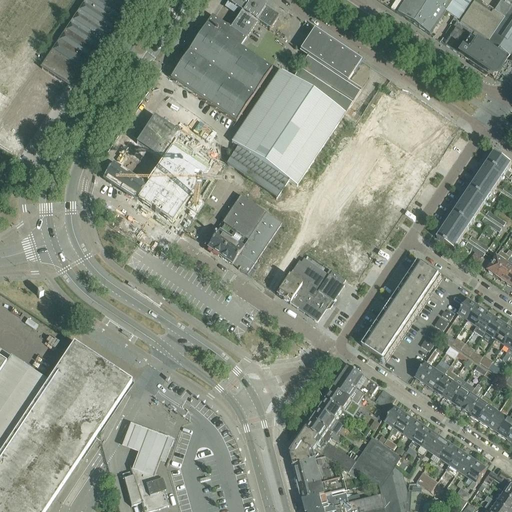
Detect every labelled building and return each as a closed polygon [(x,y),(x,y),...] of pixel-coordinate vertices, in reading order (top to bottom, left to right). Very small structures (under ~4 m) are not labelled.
[(136,1),(136,0),(86,0),(41,69),(75,91),(110,39),(110,40),(111,39),(110,38),(116,30),(116,31),(117,30),(116,30),(122,21),(122,22),(123,21),(122,21),(128,13),(129,12),(128,12),(134,3),(135,4),(135,3),(136,1)] [(278,19),(264,10),(265,8),(253,0),(252,0),(252,1),(249,0),(232,0),(232,1),(230,0),(228,0),(225,6),(234,12),(237,9),(242,13),(231,30),(246,39),(257,23),(270,31),(278,19)] [(405,0),(396,14),(413,25),(430,0),(405,0)] [(430,36),(445,13),(460,22),(474,0),(430,0),(413,25),(430,36)] [(509,58),(511,52),(511,0),(502,0),(494,12),(489,8),(487,9),(482,5),(483,4),(477,0),(474,0),(460,22),(458,24),(474,34),(488,43),(487,44),(509,58)] [(272,69),(240,48),(246,39),(231,30),(212,17),(170,79),(236,123),(272,69)] [(471,40),(470,39),(474,34),(458,24),(444,46),(459,56),(466,44),(467,45),(471,40)] [(238,148),(226,165),(277,199),(288,182),(296,187),(361,91),(348,82),(361,62),(314,30),(300,51),(309,57),(293,81),(279,71),(231,143),(238,148)] [(466,44),(459,56),(489,76),(493,78),(494,79),(495,78),(498,74),(498,73),(501,69),(502,68),(505,64),(505,63),(509,58),(487,44),(488,43),(474,34),(470,39),(471,40),(467,45),(466,44)] [(130,139),(103,180),(137,202),(176,143),(181,136),(153,118),(137,143),(130,139)] [(176,143),(137,202),(169,224),(208,165),(176,143)] [(495,154),(489,161),(507,173),(511,165),(495,154)] [(490,199),(507,173),(489,161),(481,174),(479,174),(476,178),(478,179),(472,187),(490,199)] [(473,223),(490,199),(472,187),(464,199),(462,199),(460,203),(461,204),(456,212),(473,223)] [(511,192),(505,188),(503,191),(511,197),(511,192)] [(511,200),(501,194),(499,197),(511,205),(511,200)] [(215,238),(207,249),(232,266),(233,264),(239,268),(238,270),(247,276),(281,225),(240,197),(222,225),(224,226),(221,230),(220,230),(219,232),(216,236),(215,235),(213,237),(215,238)] [(455,251),(473,223),(456,212),(447,224),(446,223),(443,228),(444,229),(437,239),(454,251),(455,251)] [(506,224),(489,213),(486,216),(503,228),(506,224)] [(502,230),(485,219),(482,222),(500,233),(502,230)] [(489,249),(472,238),(470,241),(486,252),(489,249)] [(485,255),(468,243),(465,247),(483,259),(485,255)] [(497,278),(506,264),(509,259),(510,259),(511,255),(511,253),(509,252),(506,257),(500,253),(497,258),(488,272),(489,272),(489,274),(492,276),(493,275),(497,278)] [(483,272),(489,263),(482,259),(476,268),(483,272)] [(439,278),(419,264),(418,263),(417,265),(414,270),(414,271),(416,273),(409,283),(406,281),(402,288),(401,289),(404,291),(402,294),(399,292),(395,299),(394,300),(397,302),(395,305),(391,303),(387,309),(388,310),(387,311),(390,312),(387,316),(384,314),(380,320),(380,321),(383,323),(380,327),(377,325),(373,331),(372,332),(375,334),(373,338),(370,336),(366,342),(365,343),(368,345),(366,348),(363,346),(362,347),(365,349),(383,362),(439,278)] [(506,284),(511,275),(511,268),(506,264),(497,278),(501,280),(501,282),(504,284),(505,283),(506,284)] [(297,309),(312,286),(310,285),(310,284),(292,272),(288,278),(276,296),(297,309)] [(334,304),(345,287),(343,286),(345,282),(332,273),(329,277),(328,277),(319,291),(312,286),(297,309),(318,324),(328,309),(330,310),(332,306),(333,304),(334,304)] [(468,323),(477,308),(477,307),(473,304),(473,305),(468,302),(459,317),(468,323)] [(477,329),(487,314),(486,314),(487,313),(482,310),(482,311),(477,308),(468,323),(477,329)] [(444,313),(442,317),(450,323),(453,318),(444,313)] [(483,339),(486,335),(496,320),(495,320),(496,319),(492,316),(491,317),(487,314),(477,329),(474,333),(483,339)] [(440,319),(435,327),(443,333),(449,325),(440,319)] [(495,341),(505,327),(504,326),(505,325),(501,323),(500,323),(496,320),(486,335),(495,341)] [(504,347),(511,335),(511,330),(510,329),(509,330),(505,327),(495,341),(504,347)] [(433,329),(428,337),(436,343),(442,335),(433,329)] [(455,341),(446,335),(443,340),(452,346),(455,341)] [(511,335),(504,347),(510,351),(503,361),(506,363),(511,354),(511,335)] [(426,339),(421,348),(429,353),(435,345),(426,339)] [(461,352),(466,345),(457,339),(455,341),(452,346),(461,352)] [(0,454),(0,511),(45,511),(132,383),(74,344),(0,454)] [(474,351),(466,345),(461,352),(470,358),(474,352),(474,351)] [(457,358),(459,354),(451,349),(447,355),(455,361),(457,358)] [(425,386),(435,372),(429,368),(438,354),(435,352),(416,380),(421,383),(420,384),(424,386),(425,386)] [(474,352),(470,358),(475,361),(479,355),(474,352)] [(469,361),(459,354),(457,358),(466,364),(469,361)] [(488,370),(490,368),(493,363),(484,357),(479,364),(488,370)] [(458,376),(452,373),(454,370),(450,367),(443,378),(444,378),(434,392),(439,395),(438,396),(442,399),(443,398),(457,378),(458,376)] [(487,373),(478,367),(475,371),(484,377),(487,373)] [(378,388),(348,368),(340,379),(363,395),(370,400),(378,388)] [(498,377),(500,374),(490,368),(488,370),(498,377)] [(444,378),(443,378),(435,372),(425,386),(430,389),(429,390),(433,393),(434,392),(444,378)] [(507,383),(510,378),(500,372),(500,374),(498,377),(507,383)] [(493,377),(487,373),(484,377),(494,383),(496,379),(493,377)] [(457,378),(443,398),(448,401),(447,402),(451,405),(452,404),(462,390),(466,384),(457,378)] [(363,395),(340,379),(334,389),(351,401),(356,404),(363,395)] [(501,382),(496,379),(494,383),(492,385),(498,388),(501,382)] [(475,390),(466,384),(462,390),(452,404),(457,407),(456,408),(460,411),(461,410),(475,390)] [(511,389),(505,385),(502,389),(511,394),(511,389)] [(480,402),(475,399),(478,394),(478,393),(481,388),(478,386),(475,390),(461,410),(471,417),(480,402)] [(351,401),(334,389),(326,400),(342,411),(350,416),(354,410),(360,414),(363,409),(356,404),(351,401)] [(388,411),(396,400),(384,391),(376,403),(388,411)] [(479,423),(489,408),(492,403),(483,398),(480,402),(471,417),(472,418),(476,421),(479,423)] [(336,421),(342,411),(326,400),(320,410),(336,421)] [(489,429),(499,415),(489,408),(479,423),(481,424),(481,425),(485,427),(485,426),(489,429)] [(394,430),(404,415),(404,414),(400,411),(399,412),(395,409),(385,424),(394,430)] [(336,421),(320,410),(313,420),(337,436),(344,426),(336,421)] [(403,436),(413,421),(413,420),(409,417),(409,418),(404,415),(394,430),(395,430),(391,436),(394,438),(398,433),(403,436)] [(498,435),(507,420),(499,415),(489,429),(490,430),(490,431),(494,433),(494,432),(498,435)] [(337,436),(313,420),(306,430),(327,444),(332,438),(333,439),(332,440),(340,446),(343,440),(337,436)] [(507,441),(511,433),(511,420),(511,423),(507,420),(498,435),(500,436),(499,437),(503,440),(504,439),(507,441)] [(412,442),(423,427),(422,427),(423,427),(418,424),(413,421),(403,436),(412,442)] [(165,469),(175,444),(129,427),(120,452),(139,459),(133,474),(153,481),(158,467),(165,469)] [(421,449),(432,434),(431,433),(427,430),(423,427),(412,442),(408,448),(417,454),(421,449)] [(356,463),(327,444),(306,430),(290,454),(293,467),(326,459),(336,466),(337,469),(340,468),(356,479),(360,473),(352,469),(356,463)] [(430,455),(441,440),(437,438),(432,434),(421,449),(417,454),(423,458),(427,453),(430,455)] [(356,463),(352,469),(360,473),(382,488),(395,468),(401,459),(372,440),(356,463)] [(440,461),(450,446),(444,442),(441,440),(430,455),(435,458),(431,463),(436,467),(440,461)] [(391,443),(388,448),(394,451),(397,447),(391,443)] [(449,467),(459,452),(455,450),(455,449),(451,446),(451,447),(450,446),(440,461),(449,467)] [(395,454),(401,458),(404,454),(398,449),(395,454)] [(449,467),(446,471),(455,477),(458,473),(468,458),(464,456),(465,455),(460,452),(460,453),(459,452),(449,467)] [(467,479),(477,464),(473,462),(474,461),(469,458),(469,459),(468,458),(458,473),(467,479)] [(334,469),(334,470),(337,469),(336,466),(326,459),(293,467),(296,479),(334,469)] [(473,491),(487,471),(482,468),(483,467),(479,465),(478,465),(477,464),(467,479),(473,483),(469,488),(473,491)] [(155,511),(169,508),(159,478),(155,476),(133,468),(130,469),(133,477),(124,480),(131,508),(141,505),(143,511),(155,511)] [(337,481),(334,470),(334,469),(296,479),(299,491),(337,481)] [(409,496),(409,477),(401,477),(401,470),(399,470),(399,496),(409,496)] [(511,485),(510,485),(508,484),(507,483),(510,479),(499,472),(496,476),(491,473),(485,483),(490,487),(494,481),(506,489),(503,495),(511,501),(511,485)] [(438,484),(423,474),(417,484),(431,494),(438,484)] [(332,494),(345,491),(342,480),(337,481),(299,491),(302,502),(331,494),(332,494)] [(447,491),(441,500),(452,508),(458,498),(447,491)] [(511,511),(511,501),(503,495),(499,493),(494,502),(497,504),(496,504),(508,511),(511,511)] [(320,511),(360,502),(359,496),(347,499),(346,495),(333,498),(332,494),(331,494),(302,502),(304,511),(320,511)] [(384,510),(381,496),(372,498),(372,499),(360,502),(320,511),(376,511),(384,510)] [(508,511),(496,504),(497,504),(494,502),(487,498),(485,502),(489,504),(485,510),(486,510),(486,511),(488,511),(508,511)] [(458,511),(460,511),(467,503),(459,499),(453,508),(458,511)]
